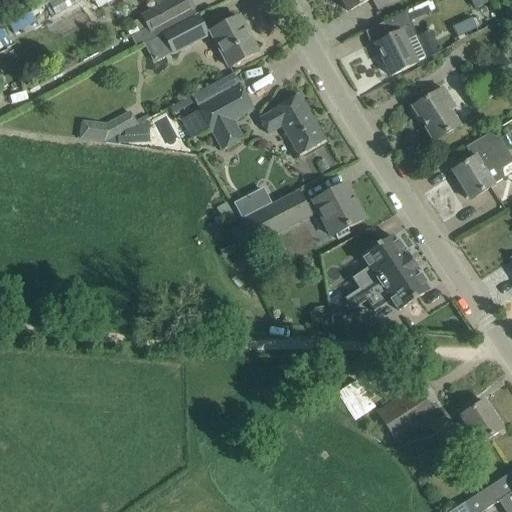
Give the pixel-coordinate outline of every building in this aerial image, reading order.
[(31,0),(26,3),(31,12),(54,0),(31,0)] [(92,0),(97,8),(113,0),(92,0)] [(133,23),(143,44),(163,33),(196,16),(187,0),(173,0),(142,17),(143,18),(133,23)] [(341,0),(348,12),(366,2),(369,0),(341,0)] [(432,0),(382,24),(388,38),(375,45),(391,77),(416,64),(415,63),(424,58),(414,38),(416,37),(410,21),(434,9),(432,0)] [(487,3),(485,0),(469,0),(474,9),(487,3)] [(196,16),(163,33),(172,52),(173,53),(207,35),(196,16)] [(229,68),(240,62),(257,53),(239,17),(210,33),(229,68)] [(471,18),(452,28),(458,38),(476,29),(471,18)] [(477,105),(511,82),(511,71),(502,53),(461,78),(477,105)] [(239,87),(198,110),(199,112),(181,122),(191,141),(210,131),(221,151),(241,140),(231,121),(252,110),(239,87)] [(434,142),(451,132),(459,127),(449,112),(455,108),(443,89),(413,108),(434,142)] [(298,96),(281,106),(272,110),(273,112),(259,120),(268,135),(281,127),(299,156),(325,142),(298,96)] [(81,123),(79,140),(100,144),(148,118),(147,116),(134,121),(129,113),(105,125),(81,123)] [(472,160),(452,172),(461,186),(460,189),(466,198),(469,198),(471,201),(493,186),(492,186),(503,179),(502,169),(511,163),(511,159),(494,131),(465,149),(472,160)] [(298,194),(242,223),(253,245),(276,233),(318,211),(332,237),(335,236),(337,240),(350,234),(348,229),(364,221),(345,185),(304,206),(298,194)] [(262,190),(234,205),(241,220),(270,205),(262,190)] [(230,209),(220,215),(226,226),(236,220),(230,209)] [(399,311),(429,292),(414,270),(416,269),(408,257),(406,258),(392,237),(362,257),(369,267),(351,279),(359,290),(344,300),(352,311),(366,302),(374,313),(391,301),(399,311)] [(314,313),(311,313),(313,325),(331,322),(328,310),(326,311),(323,309),(316,310),(314,313)] [(358,379),(336,391),(353,421),(375,409),(358,379)] [(395,442),(435,415),(417,388),(377,414),(395,442)] [(483,402),(467,413),(460,417),(467,426),(452,437),(464,455),(469,452),(479,446),(486,442),(503,431),(483,402)] [(511,511),(511,485),(506,477),(465,505),(469,511),(485,511),(497,505),(499,505),(503,511),(511,511)]
